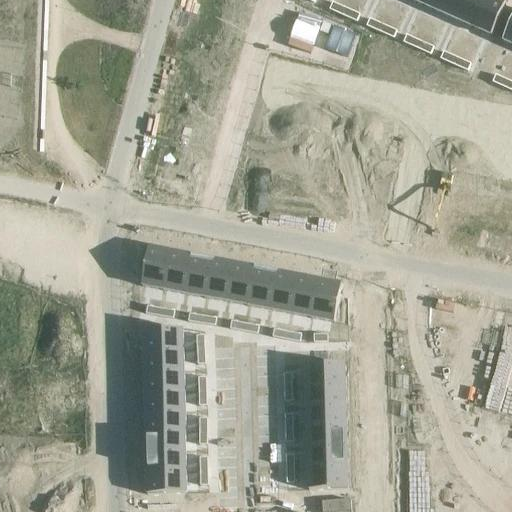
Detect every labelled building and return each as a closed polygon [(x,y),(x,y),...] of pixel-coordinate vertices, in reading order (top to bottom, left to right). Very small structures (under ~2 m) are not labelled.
[(230,0),(203,0),(200,14),(238,24),(244,4),(230,0)] [(434,11),(438,0),(416,0),(415,3),(434,11)] [(452,19),(460,0),(438,0),(434,11),(452,19)] [(471,28),(483,0),(460,0),(452,19),(471,28)] [(492,37),(506,5),(495,0),(483,0),(471,28),(492,37)] [(333,3),(329,11),(343,17),(346,9),(333,3)] [(360,15),(346,9),(343,17),(357,23),(360,15)] [(200,14),(194,34),(232,45),(238,24),(200,14)] [(511,45),(511,19),(502,42),(511,45)] [(370,20),(366,27),(380,33),(383,26),(370,20)] [(397,32),(383,26),(380,33),(394,39),(397,32)] [(194,34),(188,55),(227,66),(232,45),(194,34)] [(417,50),(420,42),(406,36),(403,44),(417,50)] [(434,48),(420,42),(417,50),(430,56),(434,48)] [(443,53),(440,60),(454,66),(457,59),(443,53)] [(471,65),(457,59),(454,66),(467,72),(471,65)] [(186,62),(180,86),(218,96),(225,72),(186,62)] [(495,76),(492,83),(506,89),(509,82),(495,76)] [(180,86),(174,108),(212,118),(218,96),(180,86)] [(174,108),(168,130),(206,140),(212,118),(174,108)] [(168,130),(162,150),(201,161),(206,140),(168,130)] [(260,134),(259,142),(274,145),(275,137),(260,134)] [(275,137),(274,145),(288,148),(290,140),(275,137)] [(300,142),(299,150),(313,153),(315,145),(300,142)] [(315,145),(313,153),(328,155),(330,147),(315,145)] [(340,149),(338,157),(353,160),(355,152),(340,149)] [(162,150),(156,171),(195,182),(201,161),(162,150)] [(355,152),(353,160),(368,163),(369,155),(355,152)] [(374,156),(373,164),(388,167),(389,159),(374,156)] [(247,168),(239,210),(240,211),(260,214),(267,178),(269,172),(247,168)] [(438,168),(437,176),(451,179),(453,171),(438,168)] [(156,171),(150,194),(190,201),(195,182),(156,171)] [(453,171),(451,179),(466,182),(467,174),(453,171)] [(478,176),(476,184),(491,187),(493,179),(478,176)] [(267,178),(260,214),(280,218),(287,182),(267,178)] [(493,179),(491,187),(506,190),(507,182),(493,179)] [(287,182),(280,218),(299,222),(306,185),(287,182)] [(306,185),(299,222),(319,226),(326,189),(306,185)] [(346,193),(339,230),(359,233),(366,197),(367,197),(368,191),(347,187),(346,193)] [(326,189),(319,226),(339,230),(346,193),(326,189)] [(366,197),(359,233),(379,237),(380,237),(387,201),(367,197),(366,197)] [(425,202),(417,245),(418,245),(437,249),(444,212),(445,212),(446,206),(425,202)] [(464,216),(457,253),(477,257),(484,220),(485,220),(486,214),(465,210),(464,216)] [(444,212),(437,249),(457,253),(464,216),(445,212),(444,212)] [(504,224),(497,260),(511,263),(511,218),(505,217),(503,223),(504,224)] [(484,220),(477,257),(497,260),(504,224),(503,223),(485,220),(484,220)] [(149,248),(142,286),(164,291),(171,252),(149,248)] [(171,252),(164,291),(185,295),(192,256),(171,252)] [(192,256),(185,295),(206,299),(214,260),(192,256)] [(214,260),(206,299),(227,303),(235,264),(214,260)] [(235,264),(227,303),(249,307),(256,268),(235,264)] [(256,268),(249,307),(270,311),(277,273),(256,268)] [(277,273),(270,311),(291,315),(298,277),(277,273)] [(298,277),(291,315),(312,319),(320,281),(298,277)] [(320,281),(312,319),(334,324),(342,285),(320,281)] [(147,306),(145,314),(159,316),(160,308),(147,306)] [(160,308),(159,316),(173,319),(174,311),(160,308)] [(189,314),(188,322),(201,324),(203,317),(189,314)] [(203,317),(201,324),(215,327),(216,319),(203,317)] [(231,322),(230,330),(244,333),(245,325),(231,322)] [(245,325),(244,333),(258,335),(259,327),(245,325)] [(182,329),(143,330),(143,352),(183,351),(182,329)] [(274,330),(272,338),(286,341),(288,333),(274,330)] [(288,333),(286,341),(300,343),(301,336),(288,333)] [(327,335),(313,336),(314,344),(328,343),(327,335)] [(204,336),(196,336),(197,350),(205,350),(204,336)] [(205,350),(197,350),(197,364),(205,364),(205,350)] [(183,351),(143,352),(144,372),(183,371),(183,351)] [(345,366),(306,367),(306,388),(345,387),(345,366)] [(183,371),(144,372),(144,392),(184,391),(183,371)] [(292,375),(284,375),(284,389),(292,389),(292,375)] [(205,377),(197,377),(198,391),(206,391),(205,377)] [(345,387),(306,388),(307,409),(346,408),(345,387)] [(292,389),(284,389),(285,403),(293,402),(292,389)] [(184,391),(144,392),(145,413),(184,412),(184,391)] [(206,391),(198,391),(198,405),(206,405),(206,391)] [(346,408),(307,409),(307,429),(346,428),(346,408)] [(184,412),(145,413),(145,433),(185,432),(184,412)] [(293,415),(285,416),(285,430),(293,429),(293,415)] [(206,418),(198,418),(199,432),(207,432),(206,418)] [(346,428),(307,429),(308,449),(347,448),(346,428)] [(293,429),(285,430),(286,444),(294,443),(293,429)] [(185,432),(145,433),(146,454),(185,453),(185,432)] [(207,432),(199,432),(199,446),(207,446),(207,432)] [(347,448),(308,449),(308,470),(348,469),(347,448)] [(185,453),(146,454),(147,474),(186,473),(185,453)] [(294,456),(286,456),(286,470),(294,470),(294,456)] [(207,459),(200,459),(200,473),(208,472),(207,459)] [(348,469),(308,470),(309,491),(348,490),(348,469)] [(294,470),(286,470),(287,484),(295,484),(294,470)] [(208,472),(200,473),(200,487),(208,486),(208,472)] [(186,473),(147,474),(147,495),(186,494),(186,473)]
